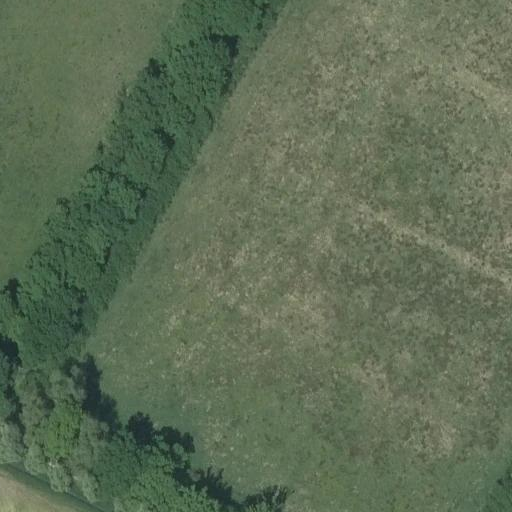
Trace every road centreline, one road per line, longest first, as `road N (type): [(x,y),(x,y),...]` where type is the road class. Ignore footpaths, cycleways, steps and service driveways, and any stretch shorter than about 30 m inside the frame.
road 1 (track): [(241,0),(0,405)]
road 2 (track): [(147,511),(0,434)]
